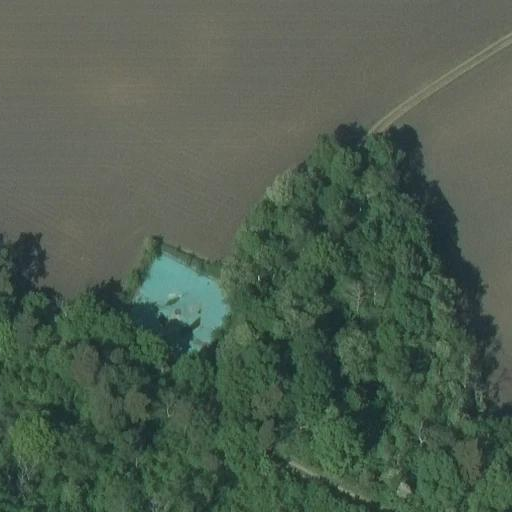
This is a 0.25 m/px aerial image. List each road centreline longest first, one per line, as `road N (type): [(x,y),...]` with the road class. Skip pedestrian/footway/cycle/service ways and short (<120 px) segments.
road 1 (track): [(209,422),(240,355),(276,330),(311,284),(350,161),(410,106),(511,41)]
road 2 (track): [(0,314),(209,422)]
road 3 (track): [(378,511),(209,422)]
